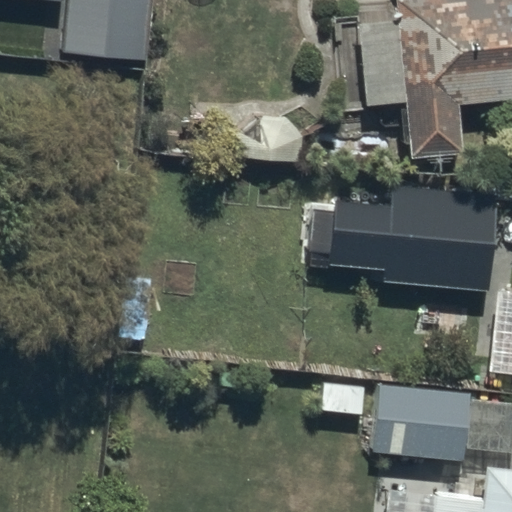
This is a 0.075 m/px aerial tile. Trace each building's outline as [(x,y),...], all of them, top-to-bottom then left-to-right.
[(148,0),(64,0),(62,42),(146,46),(148,0)] [(511,0),(397,0),(398,4),(358,6),(362,87),(400,85),(401,98),(387,99),(388,119),(401,118),(402,137),(459,134),(457,84),(511,81),(511,0)] [(490,197),(387,191),(387,204),(330,201),(326,265),(381,268),(380,286),(485,292),(490,197)] [(373,384),(373,389),(368,448),(457,455),(462,391),(373,384)] [(511,511),(511,463),(479,460),(476,493),(431,489),(428,511),(511,511)]
